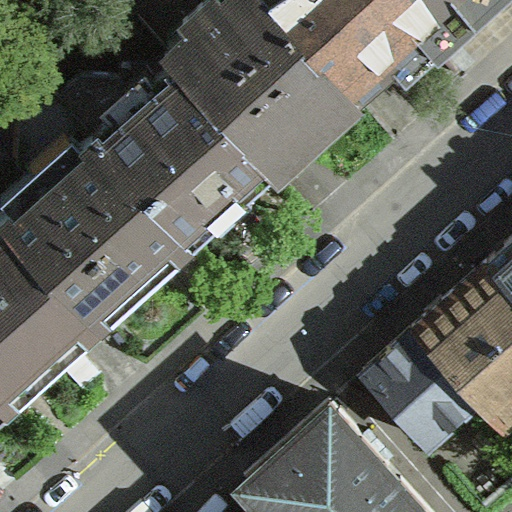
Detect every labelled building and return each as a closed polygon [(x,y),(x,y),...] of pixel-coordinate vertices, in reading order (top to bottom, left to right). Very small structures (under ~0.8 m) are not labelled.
[(357,90),(276,0),(200,0),(184,14),(192,23),(168,45),(174,52),(275,164),(315,128),(357,90)] [(393,60),(407,74),(476,12),(489,0),(276,0),(357,90),(358,91),(393,60)] [(82,68),(59,89),(192,238),(218,215),(221,219),(239,203),(252,191),(249,187),(275,165),(275,164),(174,52),(135,88),(119,70),(82,68)] [(192,238),(59,89),(29,116),(25,186),(0,208),(0,210),(99,322),(145,280),(192,238)] [(0,210),(0,393),(9,403),(54,362),(99,322),(0,210)] [(511,233),(489,254),(511,279),(511,233)] [(511,279),(489,254),(452,287),(415,321),(479,392),(503,419),(511,411),(511,279)] [(364,366),(428,438),(479,392),(415,321),(377,355),(364,366)] [(433,511),(330,397),(247,471),(282,511),(433,511)]
